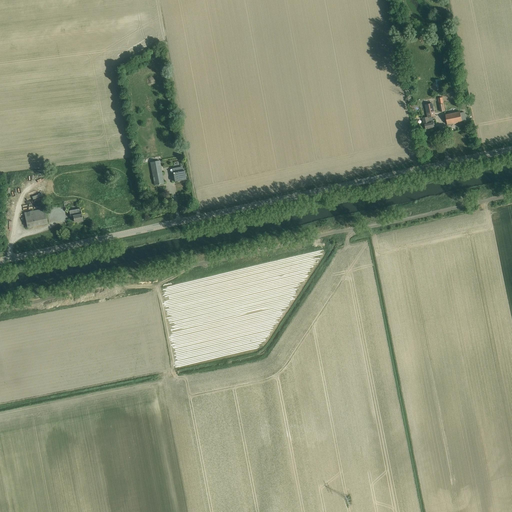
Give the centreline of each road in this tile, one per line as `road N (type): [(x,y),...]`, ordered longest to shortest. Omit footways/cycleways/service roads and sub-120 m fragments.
road 1 (tertiary): [(0,261),(511,149)]
road 2 (track): [(0,306),(511,194)]
road 3 (track): [(201,217),(166,42)]
